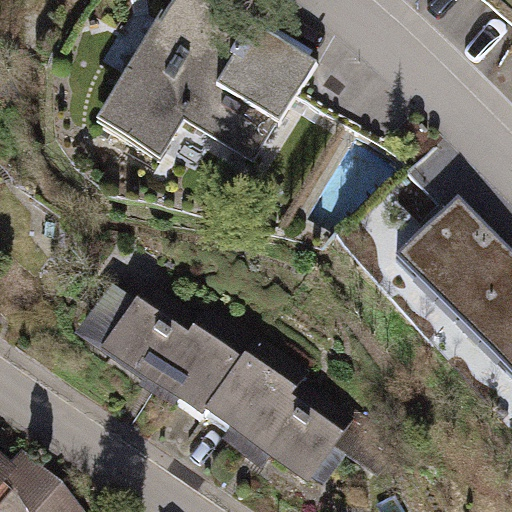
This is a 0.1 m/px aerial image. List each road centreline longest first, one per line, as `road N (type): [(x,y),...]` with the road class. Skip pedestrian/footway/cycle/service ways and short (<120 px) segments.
road 1 (residential): [(339,0),(511,171)]
road 2 (residential): [(190,511),(0,382)]
